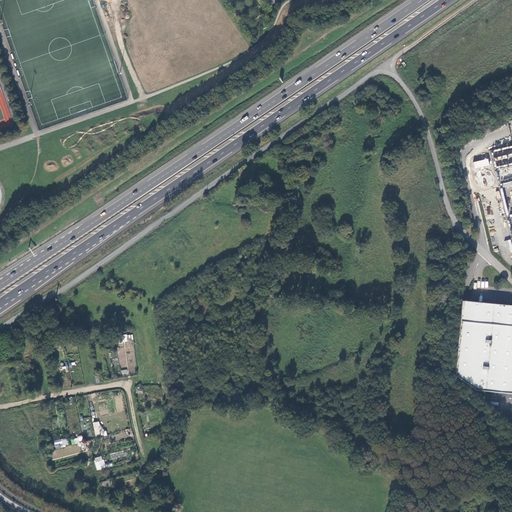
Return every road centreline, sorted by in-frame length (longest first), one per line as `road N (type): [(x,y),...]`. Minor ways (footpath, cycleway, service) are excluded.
road 1 (residential): [(479,248),(455,222),(416,104),(387,63),(0,330)]
road 2 (trunk): [(0,303),(445,0)]
road 3 (trunk): [(421,0),(0,284)]
road 4 (track): [(0,256),(382,0)]
road 5 (track): [(0,408),(128,387),(146,472)]
